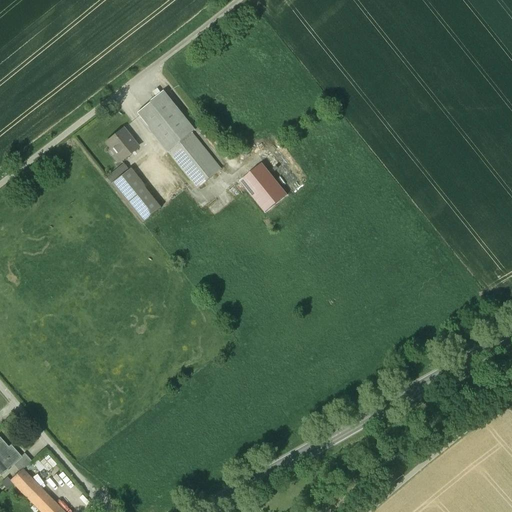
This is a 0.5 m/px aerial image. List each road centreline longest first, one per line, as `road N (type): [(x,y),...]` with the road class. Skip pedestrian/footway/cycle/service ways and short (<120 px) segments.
road 1 (track): [(150,511),(511,309)]
road 2 (secondary): [(511,337),(201,511)]
road 3 (track): [(237,0),(0,185)]
road 4 (residential): [(0,387),(102,511)]
